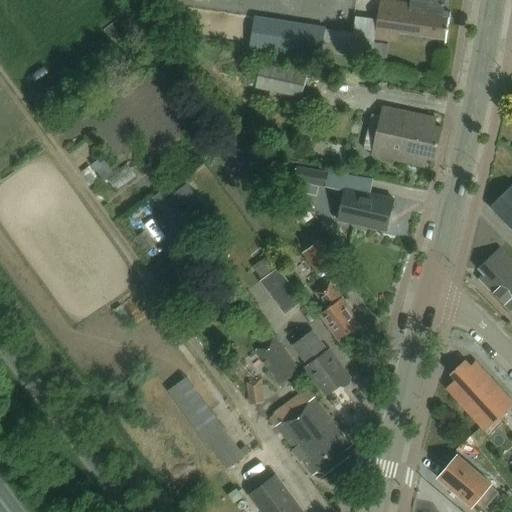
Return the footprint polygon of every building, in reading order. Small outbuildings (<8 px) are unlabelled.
[(382,0),(378,0),(373,39),(398,43),(399,33),(446,40),(449,19),(442,18),(444,0),(411,0),(411,4),(382,0)] [(373,36),(295,25),(291,49),(369,60),(373,36)] [(300,98),(305,75),(259,65),(254,88),(300,98)] [(384,107),(373,155),(424,167),(426,159),(434,161),(441,128),(433,126),(435,119),(384,107)] [(296,169),(294,182),(324,187),(326,174),(296,169)] [(511,186),(491,208),(511,229),(511,186)] [(345,189),(338,221),(386,232),(393,200),(345,189)] [(296,247),(318,277),(339,262),(322,240),(318,243),(312,235),(296,247)] [(165,283),(208,249),(201,239),(157,273),(165,283)] [(478,270),(483,275),(478,280),(509,312),(511,308),(511,262),(500,250),(478,270)] [(208,252),(189,266),(199,279),(218,264),(208,252)] [(284,316),(303,302),(278,268),(259,282),(284,316)] [(361,326),(330,281),(315,292),(327,309),(320,313),(339,341),(361,326)] [(328,350),(326,351),(311,331),(292,345),(304,362),(301,364),(327,398),(351,380),(328,350)] [(281,386),(301,371),(276,336),(256,351),(281,386)] [(511,407),(511,404),(474,363),(470,367),(465,361),(450,374),(455,380),(446,389),(485,432),(511,407)] [(344,451),(350,447),(314,400),(276,428),(312,475),(317,472),(322,477),(349,457),(344,451)] [(227,468),(244,455),(211,410),(193,424),(227,468)] [(499,493),(457,457),(438,479),(472,508),(475,505),(483,511),(499,493)] [(250,495),(262,511),(302,511),(276,476),(250,495)] [(225,495),(231,503),(241,496),(235,487),(225,495)]
